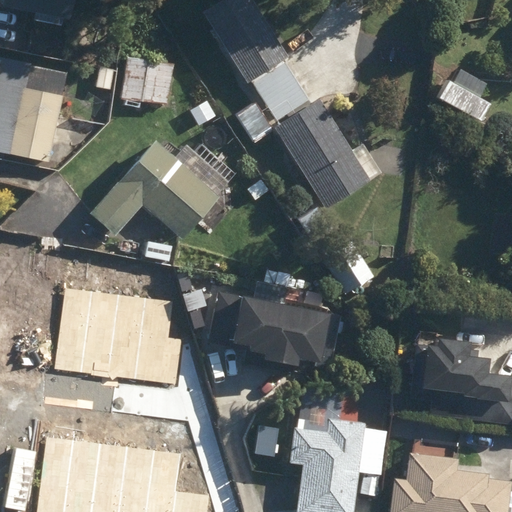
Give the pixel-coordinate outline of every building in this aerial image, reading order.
[(74,0),(0,0),(0,7),(70,22),(74,0)] [(309,103),(285,63),(288,60),(251,0),(227,0),(205,14),(248,83),(251,81),(277,123),(309,103)] [(122,100),(167,106),(172,67),(127,61),(122,100)] [(97,88),(111,91),(114,71),(100,70),(97,88)] [(482,105),(441,82),(431,100),(473,123),(482,105)] [(8,155),(50,164),(64,98),(22,89),(12,135),(2,132),(0,139),(0,149),(8,151),(8,155)] [(327,210),(371,183),(321,102),(276,129),(327,210)] [(236,116),(255,144),(274,131),(256,103),(236,116)] [(143,207),(183,242),(220,199),(157,144),(93,218),(116,238),(143,207)] [(300,221),(310,235),(325,225),(315,211),(300,221)] [(325,264),(348,296),(374,276),(352,245),(325,264)] [(245,292),(221,287),(211,337),(249,345),(246,358),(295,368),(298,357),(301,358),(303,349),(325,354),(334,305),(246,287),(245,292)] [(82,372),(92,291),(65,288),(55,368),(82,372)] [(108,375),(118,294),(92,291),(82,372),(108,375)] [(135,378),(145,298),(118,294),(108,375),(135,378)] [(169,338),(173,301),(145,298),(135,378),(175,383),(181,340),(169,338)] [(49,338),(0,326),(0,461),(19,466),(49,338)] [(511,423),(511,376),(489,374),(491,359),(478,357),(479,349),(472,348),(472,342),(440,338),(438,346),(417,344),(411,396),(434,399),(432,413),(511,423)] [(355,511),(367,426),(330,420),(328,433),(297,429),(291,466),(304,468),(298,511),(355,511)] [(258,425),(254,454),(274,457),(278,428),(258,425)] [(63,511),(73,440),(46,437),(36,511),(63,511)] [(91,511),(100,443),(73,440),(63,511),(91,511)] [(118,511),(127,447),(100,443),(91,511),(118,511)] [(145,511),(154,450),(127,447),(118,511),(145,511)] [(390,511),(509,511),(511,486),(511,483),(490,481),(490,477),(458,473),(460,461),(454,460),(455,452),(415,448),(413,456),(410,456),(406,483),(395,482),(390,511)] [(173,511),(176,491),(181,453),(154,450),(145,511),(173,511)] [(206,511),(208,495),(176,491),(173,511),(206,511)]
